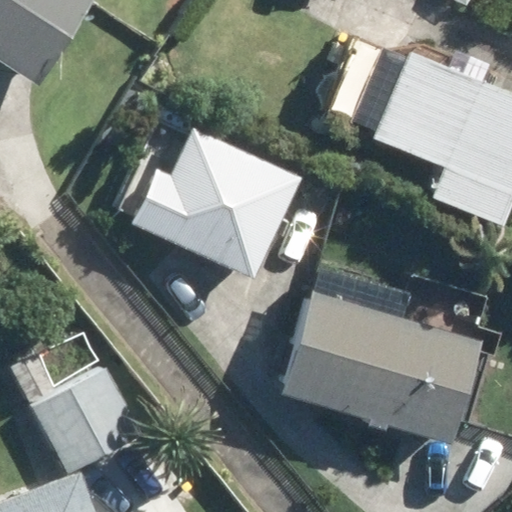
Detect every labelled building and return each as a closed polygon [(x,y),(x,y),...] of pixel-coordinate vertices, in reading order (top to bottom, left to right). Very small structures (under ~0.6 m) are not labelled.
[(0,0),(0,65),(37,89),(93,0),(0,0)] [(441,166),(429,197),(499,224),(511,191),(511,99),(403,55),(371,138),(441,166)] [(178,264),(148,288),(180,327),(210,303),(178,264)] [(306,291),(277,392),(448,442),(479,341),(306,291)] [(8,370),(28,405),(54,390),(34,354),(8,370)] [(28,408),(66,474),(138,434),(100,367),(28,408)] [(93,511),(78,471),(0,501),(0,511),(93,511)]
